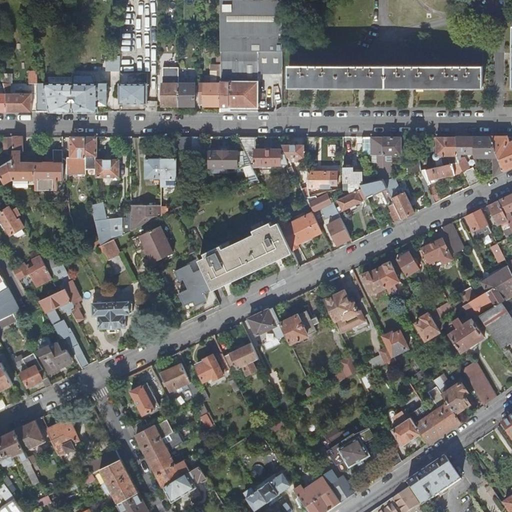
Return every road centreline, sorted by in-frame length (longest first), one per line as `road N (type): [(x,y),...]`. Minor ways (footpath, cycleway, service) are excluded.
road 1 (residential): [(511,125),(0,126)]
road 2 (residential): [(97,382),(511,182)]
road 3 (residential): [(345,511),(511,401)]
road 4 (residential): [(97,382),(163,511)]
